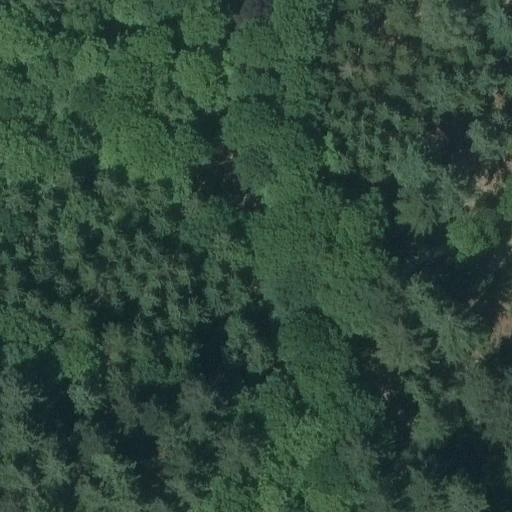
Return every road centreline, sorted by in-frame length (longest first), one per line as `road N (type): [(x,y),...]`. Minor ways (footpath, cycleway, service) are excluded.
road 1 (track): [(271,231),(288,314),(352,511)]
road 2 (track): [(511,224),(391,270),(271,231)]
road 3 (track): [(277,0),(271,231)]
road 4 (track): [(391,270),(368,293),(321,424)]
